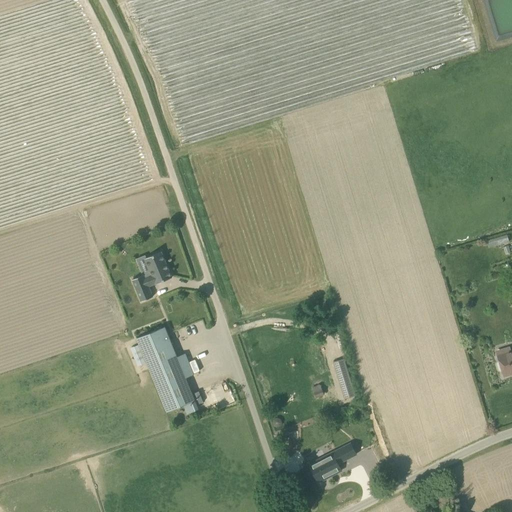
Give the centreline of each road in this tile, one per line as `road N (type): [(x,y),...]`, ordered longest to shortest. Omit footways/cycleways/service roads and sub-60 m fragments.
road 1 (unclassified): [(286,511),(151,113),(101,0)]
road 2 (unclassified): [(346,511),(511,434)]
